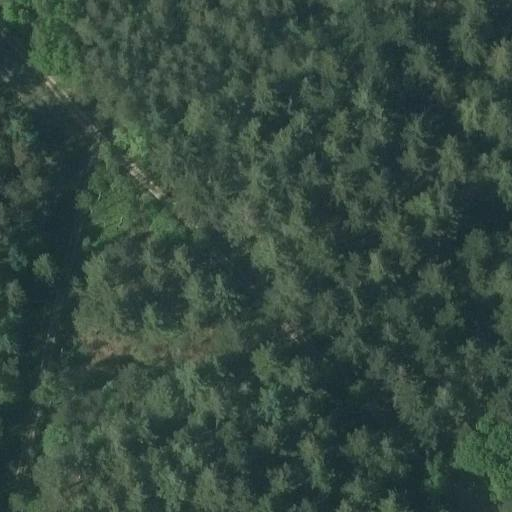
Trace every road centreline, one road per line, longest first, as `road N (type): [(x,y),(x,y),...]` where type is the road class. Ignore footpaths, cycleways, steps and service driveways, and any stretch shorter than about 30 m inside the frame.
road 1 (track): [(8,511),(93,149),(0,33)]
road 2 (track): [(355,416),(93,149)]
road 3 (track): [(355,416),(511,307)]
road 4 (track): [(465,511),(355,416)]
